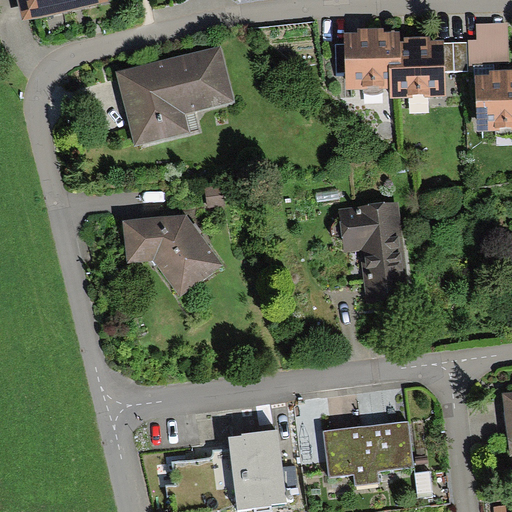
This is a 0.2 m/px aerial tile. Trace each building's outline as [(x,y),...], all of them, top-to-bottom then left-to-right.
[(108,0),(16,0),(23,25),(110,3),(108,0)] [(469,66),(509,65),(508,25),(477,26),(477,42),(469,42),(469,66)] [(384,32),(358,33),(358,38),(345,38),(345,46),(346,78),(347,94),(391,92),(391,103),(447,101),(446,74),(445,44),(431,45),(431,41),(400,42),(400,36),(384,36),(384,32)] [(467,44),(445,44),(446,74),(468,73),(467,44)] [(346,78),(345,46),(335,46),(336,77),(346,78)] [(221,49),(117,75),(136,149),(192,135),(187,116),(235,104),(221,49)] [(511,74),(490,76),(490,79),(476,80),(479,136),(511,134),(511,74)] [(223,186),(204,189),(208,209),(226,207),(223,186)] [(400,204),(339,211),(344,255),(361,253),(368,307),(412,301),(400,204)] [(188,215),(123,222),(128,263),(155,260),(182,297),(225,265),(188,215)] [(511,396),(503,398),(511,459),(511,396)] [(409,425),(323,436),(329,481),(354,478),(355,488),(380,485),(378,475),(414,470),(409,425)] [(243,438),(229,440),(230,449),(238,511),(245,511),(288,506),(278,431),(243,436),(243,438)] [(167,488),(169,511),(238,511),(230,449),(211,451),(212,459),(173,464),(176,487),(167,488)]
